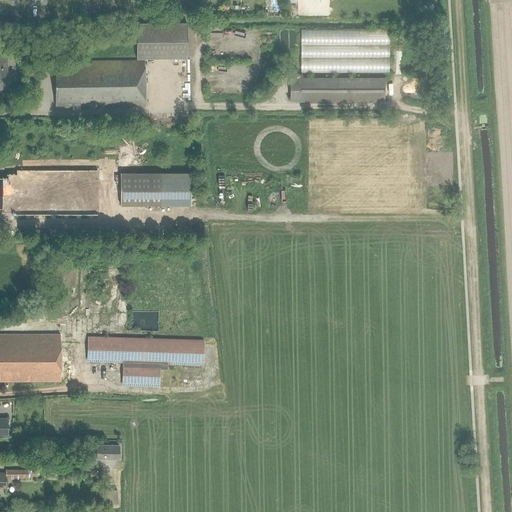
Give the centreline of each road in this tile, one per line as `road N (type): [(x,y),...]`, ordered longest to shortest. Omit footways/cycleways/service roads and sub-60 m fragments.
road 1 (track): [(455,107),(0,114)]
road 2 (unclassified): [(0,23),(183,18),(196,0)]
